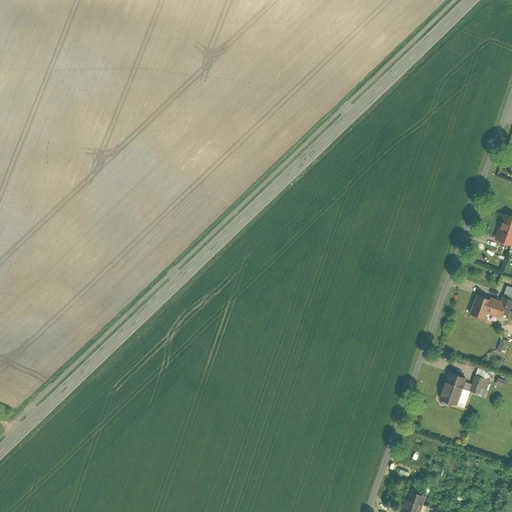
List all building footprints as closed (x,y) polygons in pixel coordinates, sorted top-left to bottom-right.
[(511,214),(503,212),(495,238),(511,243),(511,214)] [(502,301),(476,292),(469,311),(484,316),(487,310),(498,314),(499,310),(502,301)] [(508,313),(511,301),(511,298),(504,296),(502,301),(499,310),(508,313)] [(509,339),(501,337),(497,349),(505,351),(509,339)] [(465,376),(447,370),(438,397),(456,403),(465,376)] [(490,379),(475,374),(470,390),(485,395),(490,379)] [(508,379),(498,376),(496,383),(506,386),(508,379)] [(418,511),(424,494),(407,488),(400,508),(412,511),(418,511)]
